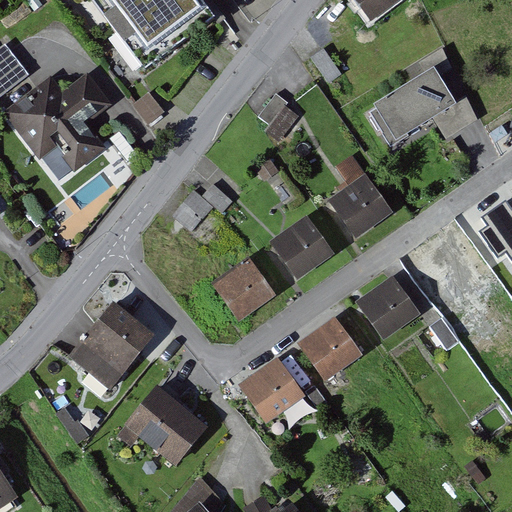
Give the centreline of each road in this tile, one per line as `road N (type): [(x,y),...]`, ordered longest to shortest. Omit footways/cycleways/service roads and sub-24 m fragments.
road 1 (residential): [(115,245),(200,351),(212,362),(234,363),(511,165)]
road 2 (residential): [(115,245),(310,0)]
road 3 (residential): [(0,378),(115,245)]
